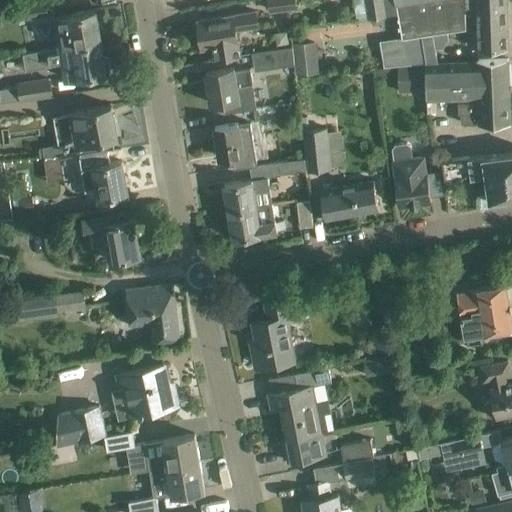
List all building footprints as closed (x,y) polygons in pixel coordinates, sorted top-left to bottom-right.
[(45,0),(0,7),(0,13),(1,22),(48,15),(45,0)] [(295,0),(269,0),(271,9),(296,5),(295,0)] [(384,0),(365,0),(369,16),(387,13),(384,0)] [(396,0),(384,0),(387,13),(398,12),(396,0)] [(396,0),(398,12),(402,37),(402,38),(422,35),(466,29),(466,25),(477,24),(477,47),(509,46),(507,0),(396,0)] [(96,9),(54,16),(59,45),(101,39),(96,9)] [(255,11),(218,17),(198,20),(202,47),(213,46),(215,57),(240,53),(236,28),(258,25),(255,11)] [(402,37),(380,40),(384,66),(404,64),(426,63),(422,35),(402,38),(402,37)] [(59,47),(23,53),(26,69),(62,63),(65,78),(67,78),(106,71),(106,69),(110,69),(108,56),(104,56),(101,39),(59,45),(59,47)] [(294,41),(297,73),(319,71),(316,39),(294,41)] [(295,63),(292,46),(252,53),(255,70),(295,63)] [(477,61),(426,63),(427,98),(479,96),(479,101),(458,101),(458,113),(461,113),(461,122),(464,124),(511,122),(508,58),(477,60),(477,61)] [(234,67),(226,68),(206,72),(211,103),(223,101),(225,112),(257,107),(251,68),(235,70),(234,67)] [(53,94),(50,77),(15,83),(16,85),(18,99),(18,100),(53,94)] [(83,109),(71,112),(77,144),(82,143),(84,153),(114,150),(112,138),(118,137),(112,104),(92,108),(83,109)] [(237,122),(235,122),(215,125),(220,156),(255,150),(251,123),(238,125),(237,122)] [(303,129),(308,170),(333,167),(328,126),(303,129)] [(395,144),(392,147),(394,160),(393,160),(395,176),(399,206),(411,204),(411,205),(420,204),(419,203),(431,201),(427,171),(426,172),(424,155),(412,157),(411,144),(407,142),(395,144)] [(486,176),(511,172),(511,149),(449,158),(452,179),(473,176),(473,175),(485,173),(486,176)] [(305,156),(279,160),(281,173),(306,169),(305,156)] [(122,160),(102,164),(82,168),(86,189),(97,187),(100,198),(128,193),(122,160)] [(229,210),(257,205),(254,189),(270,186),(268,175),(281,173),(279,160),(250,165),(252,178),(225,182),(229,210)] [(511,172),(486,176),(489,199),(511,195),(511,172)] [(380,209),(376,189),(374,179),(320,189),(326,219),(380,209)] [(313,225),(310,199),(297,200),(300,226),(313,225)] [(273,203),(257,205),(229,210),(234,237),(277,230),(273,203)] [(133,217),(118,219),(117,213),(82,220),(84,229),(90,228),(93,245),(108,242),(112,259),(139,254),(133,217)] [(173,282),(153,285),(127,288),(131,325),(151,323),(153,338),(180,335),(173,282)] [(475,288),(458,291),(465,334),(467,334),(469,343),(483,341),(481,332),(511,327),(511,315),(506,282),(475,288)] [(84,291),(56,295),(58,310),(86,306),(84,291)] [(56,295),(16,300),(18,320),(58,315),(58,310),(56,295)] [(297,319),(296,315),(292,296),(266,300),(269,316),(254,319),(263,366),(294,360),(287,321),(297,319)] [(364,361),(367,376),(396,370),(393,355),(364,361)] [(508,360),(488,364),(482,366),(484,379),(491,378),(493,386),(491,386),(493,398),(487,400),(484,402),(486,414),(489,416),(497,414),(497,416),(511,412),(511,382),(507,384),(505,375),(511,374),(508,360)] [(173,405),(164,363),(119,373),(129,415),(139,412),(140,414),(144,413),(144,411),(173,405)] [(284,438),(321,430),(312,385),(332,381),(329,366),(269,378),(271,391),(269,392),(272,407),(282,405),(288,436),(284,437),(284,438)] [(101,403),(58,413),(58,443),(107,433),(101,403)] [(133,430),(105,435),(108,449),(136,444),(133,430)] [(321,430),(284,438),(288,461),(325,453),(321,430)] [(195,433),(145,441),(147,455),(152,454),(154,468),(200,460),(195,433)] [(478,433),(458,438),(461,449),(462,453),(482,448),(478,433)] [(511,436),(501,440),(502,442),(495,443),(492,448),(495,459),(502,461),(503,464),(497,466),(498,470),(492,472),(498,494),(500,494),(501,498),(511,494),(511,436)] [(341,444),(344,461),(374,455),(371,438),(341,444)] [(458,438),(418,447),(420,458),(461,449),(458,438)] [(374,455),(344,461),(347,478),(388,471),(385,453),(374,455)] [(200,460),(154,468),(157,482),(152,483),(154,496),(157,496),(204,488),(200,460)] [(328,494),(326,480),(309,483),(311,497),(304,498),(305,511),(353,511),(352,506),(342,507),(339,493),(328,494)] [(23,509),(40,508),(39,491),(21,493),(23,509)] [(154,496),(129,500),(131,511),(143,511),(159,509),(157,496),(154,496)] [(511,511),(511,498),(477,506),(478,511),(511,511)]
